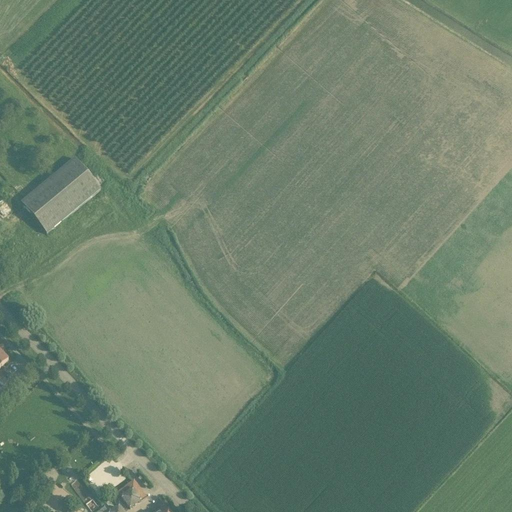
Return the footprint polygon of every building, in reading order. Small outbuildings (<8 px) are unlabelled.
[(74,160),(20,204),(46,235),(100,191),(74,160)] [(17,204),(29,193),(21,184),(9,195),(17,204)] [(6,202),(0,208),(5,214),(11,208),(6,202)] [(23,263),(5,278),(16,291),(34,276),(23,263)] [(133,482),(111,499),(114,502),(120,498),(130,510),(146,498),(133,482)]
